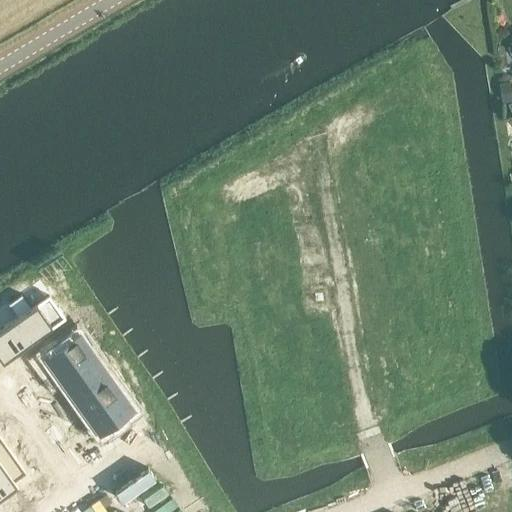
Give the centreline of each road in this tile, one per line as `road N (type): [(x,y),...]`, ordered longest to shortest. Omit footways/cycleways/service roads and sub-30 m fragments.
road 1 (residential): [(310,147),(332,286),(345,297),(390,496)]
road 2 (tertiary): [(0,65),(112,0)]
road 3 (residential): [(390,496),(511,450)]
road 4 (residential): [(0,383),(72,487)]
